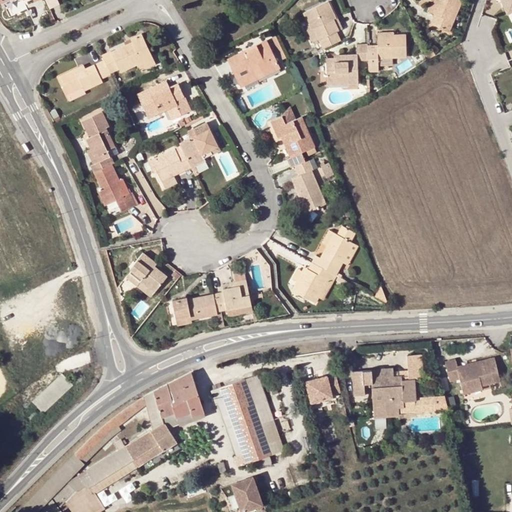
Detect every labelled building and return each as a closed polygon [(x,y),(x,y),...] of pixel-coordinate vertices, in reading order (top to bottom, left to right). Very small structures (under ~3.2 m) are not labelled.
[(10,19),(25,12),(19,0),(6,0),(1,2),(10,19)] [(433,0),(431,6),(429,12),(435,14),(431,24),(449,31),(453,21),(449,20),(456,0),(433,0)] [(461,0),(460,0),(456,0),(449,20),(453,21),(461,0)] [(511,0),(501,0),(507,13),(511,10),(511,0)] [(323,49),(340,41),(336,32),(338,30),(333,19),(335,18),(328,1),(303,12),(308,22),(311,30),(314,28),(318,39),(323,49)] [(333,19),(338,30),(342,29),(337,17),(335,18),(333,19)] [(313,42),(318,39),(314,28),(311,30),(308,22),(305,24),(313,42)] [(132,42),(102,56),(104,60),(110,73),(119,69),(121,72),(135,65),(152,57),(141,34),(130,39),(132,42)] [(368,61),(368,72),(378,71),(378,65),(377,59),(389,58),(406,58),(405,35),(393,36),(376,36),(377,46),(367,46),(368,61)] [(266,41),(227,60),(241,86),(280,68),(266,41)] [(367,46),(367,45),(356,45),(357,55),(339,56),(339,59),(339,62),(334,62),(334,60),(326,60),(327,81),(348,81),(348,84),(357,84),(357,61),(368,61),(367,46)] [(432,47),(426,50),(430,58),(435,55),(432,47)] [(156,64),(152,57),(135,65),(137,68),(143,65),(145,69),(156,64)] [(100,79),(110,74),(110,73),(104,60),(85,69),(76,73),(75,69),(59,77),(67,94),(82,86),(84,91),(101,82),(100,79)] [(83,65),(75,69),(76,73),(85,69),(83,65)] [(171,92),(169,87),(166,81),(138,94),(148,118),(166,109),(170,119),(189,110),(179,88),(171,92)] [(177,83),(169,87),(171,92),(179,88),(177,83)] [(111,164),(113,163),(107,150),(114,146),(105,127),(108,126),(101,113),(85,120),(88,128),(86,130),(89,137),(86,138),(91,148),(93,147),(99,161),(93,164),(90,166),(93,172),(111,164)] [(287,158),(291,167),(295,165),(304,162),(300,152),(306,150),(308,155),(316,152),(301,117),(285,123),(283,117),(271,122),(278,137),(281,136),(283,135),(286,140),(283,141),(290,157),(287,158)] [(190,138),(180,143),(181,145),(191,167),(204,160),(203,158),(201,154),(217,147),(205,123),(192,129),(195,135),(190,138)] [(173,175),(191,167),(181,145),(148,161),(152,169),(156,167),(158,171),(162,180),(173,175)] [(87,150),(93,164),(99,161),(93,147),(91,148),(87,150)] [(201,154),(203,158),(218,151),(217,147),(201,154)] [(313,169),(309,160),(304,162),(295,165),(299,175),(292,179),(300,198),(306,212),(325,204),(311,171),(313,169)] [(329,163),(321,166),(325,177),(333,174),(329,163)] [(111,164),(93,172),(101,188),(97,189),(105,205),(116,200),(122,211),(135,206),(129,194),(122,197),(119,189),(115,181),(119,180),(111,164)] [(175,180),(173,175),(162,180),(164,185),(175,180)] [(306,212),(300,198),(297,199),(302,213),(306,212)] [(316,256),(312,263),(336,275),(343,263),(353,243),(351,242),(355,233),(341,225),(337,234),(334,232),(327,246),(320,258),(316,256)] [(322,243),(327,246),(334,232),(330,230),(322,243)] [(353,243),(343,263),(347,265),(358,246),(353,243)] [(127,276),(137,285),(140,281),(154,292),(166,276),(153,267),(156,264),(143,253),(130,269),(131,270),(127,276)] [(336,275),(312,263),(309,269),(306,273),(302,271),(297,280),(292,289),(316,303),(318,298),(327,282),(331,284),(336,275)] [(297,280),(302,271),(298,268),(293,278),(297,280)] [(223,293),(213,295),(216,312),(221,311),(226,310),(250,305),(245,280),(235,282),(236,287),(231,288),(223,290),(223,293)] [(140,281),(137,285),(151,296),(154,292),(140,281)] [(322,300),(331,284),(327,282),(318,298),(322,300)] [(386,301),(380,285),(374,297),(385,302),(386,303),(386,301)] [(216,312),(213,295),(187,300),(186,298),(172,301),(176,319),(190,317),(191,319),(217,314),(216,312)] [(250,305),(226,310),(227,316),(246,312),(248,320),(253,319),(250,305)] [(221,311),(216,312),(217,314),(219,328),(225,327),(221,311)] [(190,317),(176,319),(177,325),(191,322),(191,319),(190,317)] [(407,355),(408,370),(409,375),(394,376),(393,371),(393,369),(353,372),(354,395),(365,394),(364,384),(372,383),(374,417),(399,415),(399,413),(398,408),(404,408),(403,399),(416,398),(415,379),(425,378),(422,354),(407,355)] [(455,360),(446,362),(451,382),(460,379),(463,390),(490,384),(501,382),(496,359),(458,367),(455,360)] [(176,417),(191,411),(192,415),(204,411),(195,380),(191,372),(154,391),(144,397),(122,411),(99,429),(18,511),(33,511),(82,461),(81,459),(107,434),(146,404),(154,429),(126,446),(134,459),(146,451),(150,459),(177,442),(168,427),(164,421),(162,417),(175,413),(176,417)] [(305,401),(335,396),(331,373),(301,379),(305,401)] [(258,415),(270,411),(258,375),(245,380),(258,415)] [(229,400),(247,453),(237,456),(235,457),(238,465),(238,466),(283,450),(270,411),(258,415),(245,380),(245,378),(221,386),(214,389),(212,390),(217,404),(219,404),(229,400)] [(491,388),(490,384),(463,390),(464,395),(491,388)] [(437,396),(416,398),(403,399),(404,408),(398,408),(399,413),(437,410),(437,396)] [(437,396),(437,410),(448,409),(445,396),(437,396)] [(219,404),(237,456),(247,453),(229,400),(219,404)] [(192,415),(191,411),(176,417),(179,424),(180,425),(194,420),(192,415)] [(168,427),(179,424),(176,417),(175,413),(162,417),(164,421),(168,427)] [(120,438),(115,432),(101,445),(107,450),(120,438)] [(93,494),(138,466),(134,459),(126,446),(79,475),(85,484),(87,489),(89,487),(93,494)] [(150,459),(146,451),(134,459),(138,466),(150,459)] [(224,462),(218,463),(219,467),(220,472),(226,470),(224,462)] [(75,490),(85,484),(79,475),(68,482),(75,490)] [(243,511),(263,505),(253,477),(220,488),(227,497),(235,494),(241,511),(243,511)] [(75,490),(68,482),(53,497),(64,511),(73,511),(65,499),(75,490)] [(43,511),(58,511),(50,501),(42,509),(43,511)]
